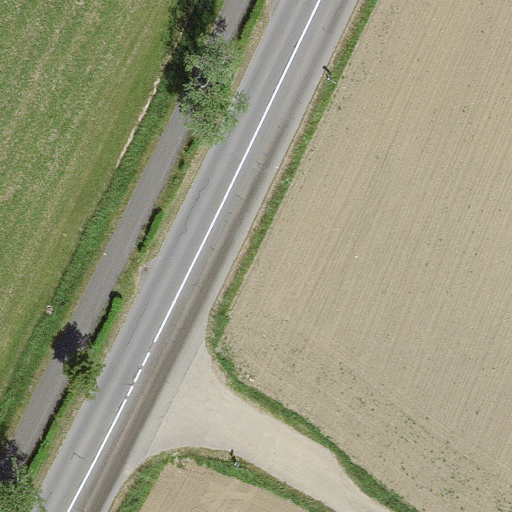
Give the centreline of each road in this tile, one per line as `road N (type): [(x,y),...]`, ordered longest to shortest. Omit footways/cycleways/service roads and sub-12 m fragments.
road 1 (tertiary): [(318,0),(139,380),(67,511)]
road 2 (track): [(374,511),(139,380)]
